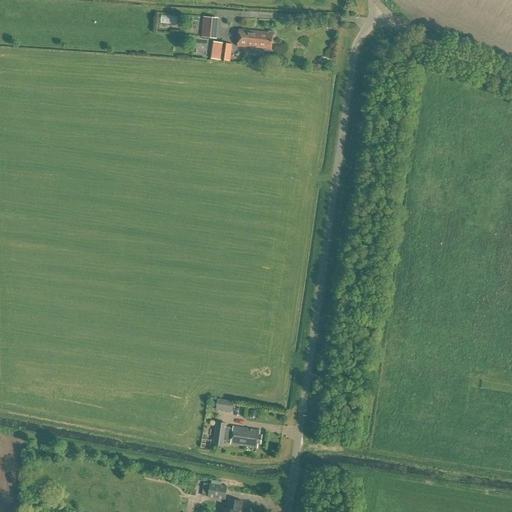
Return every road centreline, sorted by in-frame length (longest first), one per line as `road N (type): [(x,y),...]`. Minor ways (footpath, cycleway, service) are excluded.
road 1 (unclassified): [(286,511),(354,46),(379,9)]
road 2 (track): [(296,448),(511,477)]
road 3 (unclassified): [(511,80),(379,9)]
